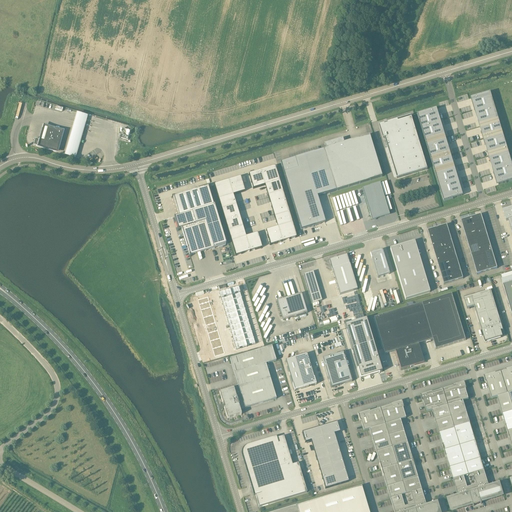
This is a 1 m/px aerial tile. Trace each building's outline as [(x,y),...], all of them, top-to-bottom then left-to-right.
[(472,98),(471,99),(472,102),(479,127),(480,128),(483,138),(483,140),(488,156),(489,157),(496,182),(497,185),(498,185),(511,180),(511,163),(491,93),(472,98)] [(436,109),(417,115),(444,201),(462,196),(463,196),(463,195),(462,192),(455,167),(454,167),(451,156),(451,154),(446,138),(445,137),(438,112),(437,109),(436,109)] [(77,113),(65,156),(75,159),(88,116),(77,113)] [(385,138),(396,175),(397,179),(425,170),(426,170),(428,169),(412,117),(398,122),(398,120),(387,123),(388,124),(385,125),(385,124),(379,126),(380,129),(383,139),(385,138)] [(39,140),(35,139),(35,141),(34,142),(33,145),(56,152),(57,149),(58,147),(62,131),(44,126),(40,140),(39,140)] [(323,150),(336,191),(383,177),(370,135),(345,143),(343,138),(324,144),(326,149),(323,150)] [(317,152),(280,163),(301,230),(325,223),(317,197),(336,191),(323,150),(317,152)] [(275,167),(249,175),(253,189),(265,186),(277,228),(266,231),(270,246),(297,238),(275,167)] [(240,177),(214,185),(236,256),(262,248),(257,234),(246,237),(233,195),(245,192),(240,177)] [(372,219),(372,220),(375,219),(375,220),(376,219),(376,218),(390,214),(381,183),(362,188),(371,219),(372,219)] [(208,186),(172,197),(173,197),(179,217),(175,218),(174,218),(176,223),(178,223),(179,226),(177,227),(177,228),(178,231),(178,230),(182,229),(189,255),(190,257),(190,256),(226,245),(208,187),(208,186)] [(508,221),(511,219),(511,210),(511,209),(503,211),(506,221),(508,221)] [(474,227),(484,224),(481,215),(471,218),(474,227)] [(464,230),(474,227),(471,218),(461,221),(464,230)] [(484,224),(474,227),(477,237),(487,234),(484,224)] [(447,225),(441,227),(437,228),(440,236),(449,233),(447,225)] [(477,237),(474,227),(464,230),(467,240),(477,237)] [(437,228),(433,229),(428,231),(430,239),(440,236),(437,228)] [(440,236),(442,243),(452,240),(449,233),(440,236)] [(477,237),(479,245),(489,242),(487,234),(477,237)] [(432,246),(442,243),(440,236),(430,239),(432,246)] [(479,245),(477,237),(467,240),(469,248),(479,245)] [(442,243),(444,251),(454,248),(452,240),(442,243)] [(414,241),(390,249),(405,300),(430,293),(414,241)] [(489,242),(479,245),(482,252),(492,249),(489,242)] [(435,254),(444,251),(442,243),(432,246),(435,254)] [(482,252),(479,245),(469,248),(471,255),(482,252)] [(444,251),(447,259),(456,256),(454,248),(444,251)] [(482,252),(484,262),(494,259),(492,249),(482,252)] [(382,250),(370,254),(377,278),(389,274),(382,250)] [(437,261),(447,259),(444,251),(435,254),(437,261)] [(484,262),(482,252),(471,255),(474,265),(484,262)] [(329,261),(339,295),(357,290),(346,255),(329,261)] [(447,259),(449,266),(459,263),(456,256),(447,259)] [(439,269),(449,266),(447,259),(437,261),(439,269)] [(494,259),(484,262),(487,271),(497,268),(494,259)] [(484,262),(474,265),(477,274),(487,271),(484,262)] [(449,266),(451,274),(461,271),(459,263),(449,266)] [(442,277),(451,274),(449,266),(439,269),(442,277)] [(451,274),(454,282),(463,279),(461,271),(451,274)] [(313,272),(303,275),(312,304),(322,301),(313,272)] [(451,274),(442,277),(444,284),(454,282),(451,274)] [(511,276),(501,279),(503,285),(511,282),(511,276)] [(511,282),(503,285),(511,314),(511,282)] [(238,288),(229,291),(232,301),(242,298),(238,288)] [(229,291),(219,294),(222,304),(232,301),(229,291)] [(501,325),(491,291),(464,299),(467,309),(474,307),(485,342),(503,337),(499,326),(501,325)] [(307,314),(301,294),(282,300),(282,299),(276,300),(280,314),(281,314),(283,321),(307,314)] [(452,294),(374,318),(385,354),(395,351),(401,370),(424,363),(418,344),(433,340),(435,349),(466,340),(452,294)] [(208,297),(198,300),(201,310),(211,307),(208,297)] [(367,310),(373,312),(376,299),(370,297),(367,310)] [(242,298),(232,301),(234,307),(243,304),(242,298)] [(232,301),(222,304),(224,310),(234,307),(232,301)] [(243,304),(234,307),(235,313),(245,310),(243,304)] [(211,307),(201,310),(203,318),(213,315),(211,307)] [(234,307),(224,310),(226,316),(235,313),(234,307)] [(245,310),(235,313),(237,319),(247,316),(245,310)] [(235,313),(226,316),(227,322),(237,319),(235,313)] [(213,315),(203,318),(205,326),(215,323),(213,315)] [(247,316),(237,319),(239,324),(248,322),(247,316)] [(237,319),(227,322),(229,327),(239,324),(237,319)] [(366,319),(345,326),(360,379),(382,372),(366,319)] [(248,322),(239,324),(240,330),(250,327),(248,322)] [(215,323),(205,326),(208,333),(218,330),(215,323)] [(239,324),(229,327),(231,333),(240,330),(239,324)] [(250,327),(240,330),(242,336),(252,333),(250,327)] [(218,330),(208,333),(210,341),(220,338),(218,330)] [(240,330),(231,333),(232,339),(242,336),(240,330)] [(252,333),(242,336),(244,342),(254,339),(252,333)] [(242,336),(232,339),(234,345),(244,342),(242,336)] [(220,338),(210,341),(212,349),(222,346),(220,338)] [(254,339),(244,342),(246,348),(255,345),(254,339)] [(244,342),(234,345),(236,350),(246,348),(244,342)] [(222,346),(212,349),(215,357),(225,354),(222,346)] [(276,399),(266,364),(276,361),(272,346),(230,359),(238,387),(238,388),(220,393),(228,418),(233,417),(241,415),(240,410),(241,410),(241,409),(245,408),(245,409),(276,399)] [(352,382),(343,353),(322,359),(331,388),(352,382)] [(314,378),(307,354),(285,361),(292,384),(294,391),(295,391),(315,384),(316,385),(314,378)] [(511,368),(506,370),(506,371),(501,372),(501,373),(496,374),(496,373),(492,374),(488,375),(489,376),(485,377),(486,381),(485,381),(486,383),(487,383),(492,399),(498,397),(503,414),(502,414),(502,415),(503,415),(507,426),(506,426),(507,431),(509,438),(510,438),(511,443),(511,368)] [(472,503),(473,506),(482,504),(481,501),(500,495),(497,486),(492,487),(488,488),(483,471),(484,471),(484,470),(483,471),(480,460),(481,459),(480,459),(476,448),(477,448),(474,436),(473,436),(469,425),(470,424),(469,424),(466,413),(467,413),(467,412),(466,413),(462,401),(469,399),(467,394),(465,389),(466,389),(466,387),(465,387),(464,384),(460,385),(460,384),(453,386),(453,387),(443,390),(434,393),(433,393),(432,392),(425,394),(426,395),(422,396),(423,400),(422,400),(423,402),(424,402),(425,406),(427,412),(433,410),(436,421),(435,422),(436,422),(437,422),(440,433),(439,433),(439,434),(440,434),(443,445),(442,445),(446,457),(447,457),(450,468),(449,468),(449,469),(451,468),(454,479),(453,480),(454,480),(459,497),(458,497),(456,498),(450,500),(453,509),(472,503)] [(436,511),(434,505),(429,506),(425,507),(420,490),(421,490),(421,489),(420,490),(417,478),(418,478),(417,478),(416,478),(413,467),(414,467),(411,455),(410,455),(406,444),(407,443),(406,443),(403,432),(404,432),(404,431),(403,432),(399,420),(405,418),(404,413),(402,408),(403,408),(403,406),(402,406),(401,403),(397,404),(397,403),(390,405),(390,406),(380,409),(379,409),(380,409),(370,412),(369,411),(362,413),(362,414),(359,415),(360,419),(359,419),(360,421),(361,421),(362,425),(364,431),(370,429),(373,440),(372,441),(373,441),(377,452),(376,452),(376,453),(377,453),(380,464),(379,464),(383,476),(384,476),(387,487),(386,487),(386,488),(387,487),(391,498),(390,499),(391,499),(394,511),(436,511)] [(337,421),(302,432),(305,442),(311,440),(325,488),(349,481),(334,433),(340,431),(337,421)] [(298,464),(293,465),(292,465),(283,437),(248,447),(246,448),(245,450),(244,452),(243,454),(244,456),(259,507),(307,493),(298,464)] [(296,506),(275,511),(368,511),(361,487),(297,506),(296,506)]
